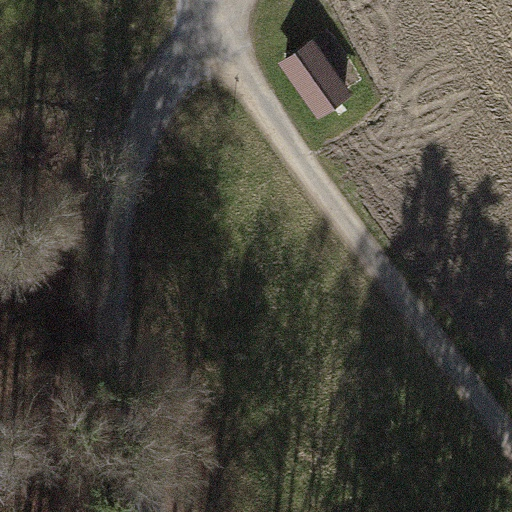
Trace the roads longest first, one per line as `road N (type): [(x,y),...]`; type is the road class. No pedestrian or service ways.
road 1 (track): [(206,9),(238,74),(511,438)]
road 2 (track): [(146,511),(129,431),(120,242),(143,130),(206,9)]
